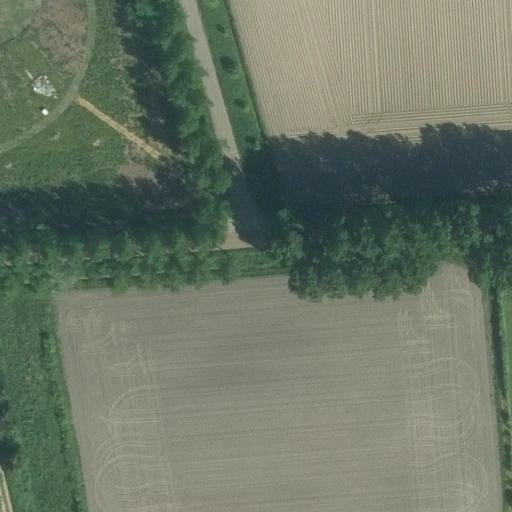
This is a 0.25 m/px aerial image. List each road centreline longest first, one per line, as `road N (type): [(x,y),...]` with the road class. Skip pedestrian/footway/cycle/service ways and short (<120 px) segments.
road 1 (unclassified): [(246,237),(511,218)]
road 2 (unclassified): [(0,256),(246,237)]
road 3 (unclassified): [(246,237),(187,0)]
